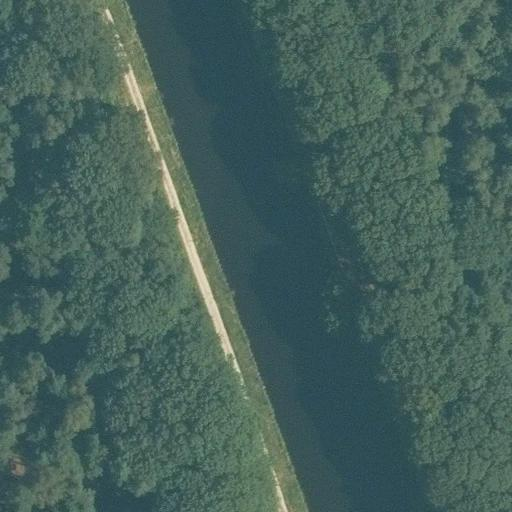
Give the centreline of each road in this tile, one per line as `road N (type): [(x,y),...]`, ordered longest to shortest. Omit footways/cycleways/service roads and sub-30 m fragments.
road 1 (track): [(244,0),(431,511)]
road 2 (track): [(88,0),(272,511)]
